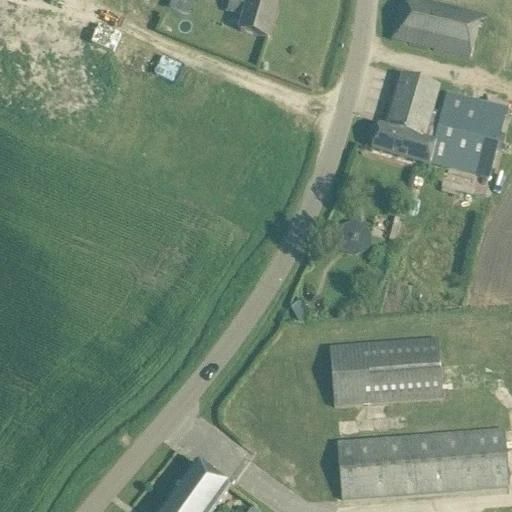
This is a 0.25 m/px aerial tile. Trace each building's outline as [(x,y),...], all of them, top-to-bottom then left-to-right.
[(135,0),(171,12),(175,0),(135,0)] [(278,7),(259,1),(255,0),(234,0),(231,10),(247,14),(241,32),(268,40),(278,7)] [(401,0),(391,41),(470,61),(482,17),(416,0),(401,0)] [(511,58),(511,15),(501,15),(500,59),(511,58)] [(402,77),(387,129),(379,126),(372,151),(429,168),(430,164),(445,167),(444,169),(489,180),(508,110),(447,95),(442,116),(433,114),(440,88),(402,77)] [(331,350),(335,408),(444,399),(439,342),(331,350)] [(509,488),(505,431),(338,444),(343,501),(509,488)] [(228,493),(230,489),(197,465),(162,511),(212,511),(226,492),(228,493)]
